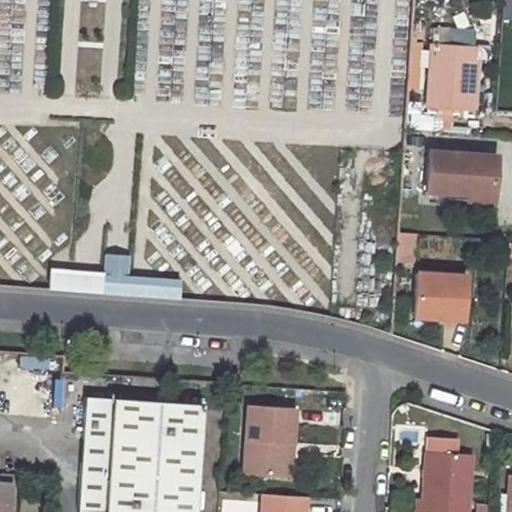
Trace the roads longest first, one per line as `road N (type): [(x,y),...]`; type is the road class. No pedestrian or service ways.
road 1 (unclassified): [(0,309),(271,333),(375,352)]
road 2 (residential): [(375,352),(363,511)]
road 3 (unclassified): [(375,352),(511,398)]
